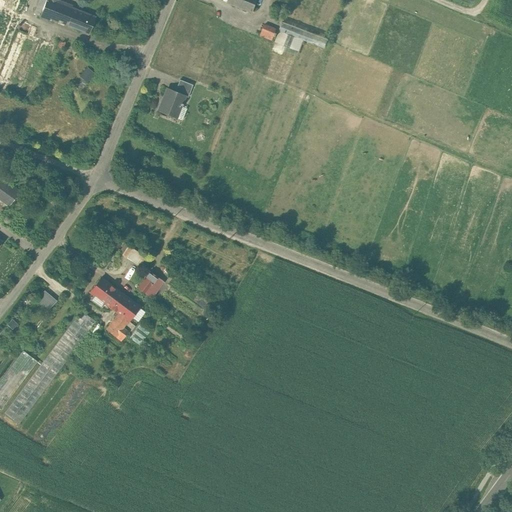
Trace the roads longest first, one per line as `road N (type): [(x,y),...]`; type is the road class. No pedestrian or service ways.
road 1 (unclassified): [(511,344),(98,181)]
road 2 (residential): [(98,181),(169,0)]
road 3 (residential): [(0,311),(98,181)]
road 4 (track): [(118,132),(251,204)]
